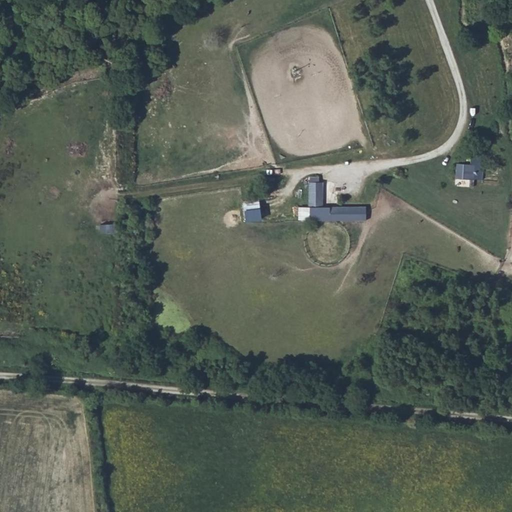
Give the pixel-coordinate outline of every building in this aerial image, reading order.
[(471,153),(470,163),(456,162),(455,177),(482,179),(485,154),(471,153)] [(309,183),(309,207),(319,207),(319,183),(318,183),(318,177),(310,177),(310,183),(309,183)] [(309,220),(328,220),(328,211),(365,210),(365,207),(322,208),(321,183),(319,183),(319,207),(309,207),(309,220)] [(243,208),(245,221),(260,219),(259,207),(243,208)] [(365,220),(365,210),(328,211),(328,220),(365,220)] [(101,224),(101,232),(116,231),(116,223),(101,224)]
